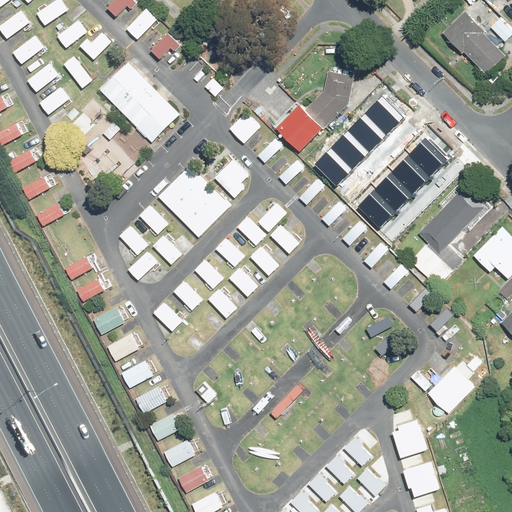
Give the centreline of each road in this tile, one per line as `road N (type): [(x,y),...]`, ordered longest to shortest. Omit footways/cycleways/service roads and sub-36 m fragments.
road 1 (motorway): [(0,294),(113,511)]
road 2 (residential): [(378,287),(215,456)]
road 3 (residential): [(97,231),(0,40)]
road 4 (residential): [(321,231),(178,384)]
road 5 (residential): [(348,0),(492,144)]
road 6 (residential): [(267,179),(139,309)]
road 7 (residential): [(89,0),(211,118)]
road 8 (residential): [(211,118),(97,231)]
road 9 (residential): [(379,401),(267,511)]
road 10 (residential): [(378,287),(413,321),(422,342),(379,401)]
road 11 (motorway): [(62,511),(0,391)]
